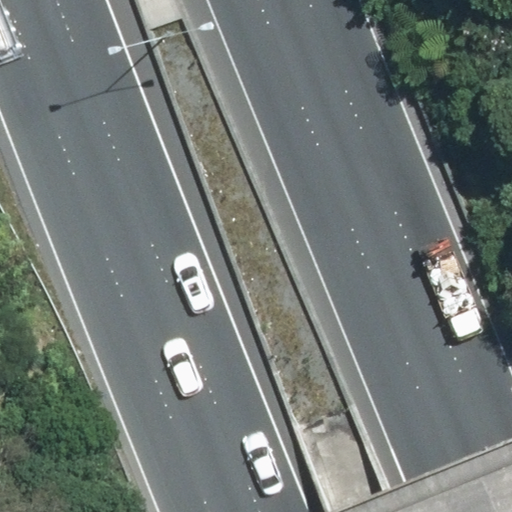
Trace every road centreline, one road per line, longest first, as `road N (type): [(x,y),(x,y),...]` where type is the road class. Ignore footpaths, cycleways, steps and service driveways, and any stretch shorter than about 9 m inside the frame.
road 1 (motorway): [(268,0),(474,511)]
road 2 (motorway): [(229,511),(28,0)]
